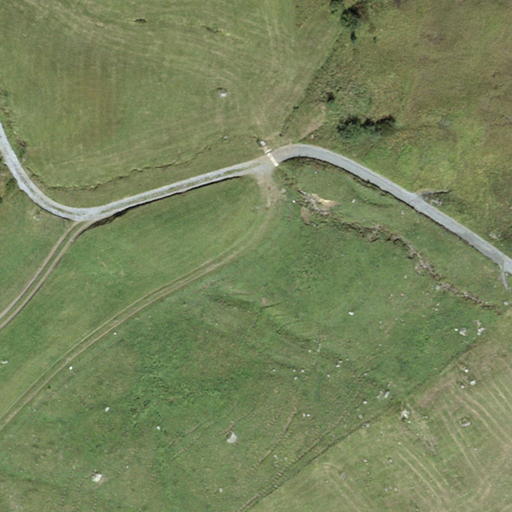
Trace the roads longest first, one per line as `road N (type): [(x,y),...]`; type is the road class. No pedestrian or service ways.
road 1 (track): [(82,215),(297,149),(325,152),(511,265)]
road 2 (track): [(0,318),(82,215)]
